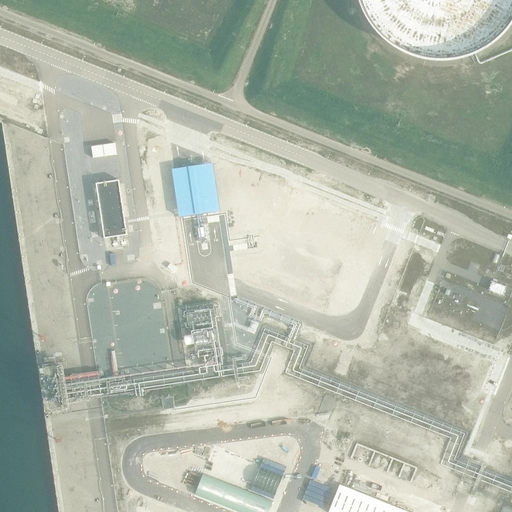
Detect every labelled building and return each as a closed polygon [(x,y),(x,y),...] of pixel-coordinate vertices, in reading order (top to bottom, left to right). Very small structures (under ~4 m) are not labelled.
[(511,0),(365,0),(369,10),(385,33),(409,49),(436,56),(464,53),(490,41),(509,21),(511,14),(511,0)] [(115,146),(93,149),(94,158),(116,155),(115,146)] [(222,205),(279,224),(289,195),(232,176),(222,205)] [(119,181),(96,184),(104,236),(104,240),(127,236),(119,181)] [(323,285),(316,284),(315,331),(324,331),(325,298),(335,298),(335,304),(338,304),(338,310),(344,310),(343,324),(348,325),(349,290),(334,289),(334,281),(323,281),(323,285)] [(493,284),(490,292),(504,298),(508,289),(493,284)] [(400,511),(341,488),(331,511),(400,511)]
